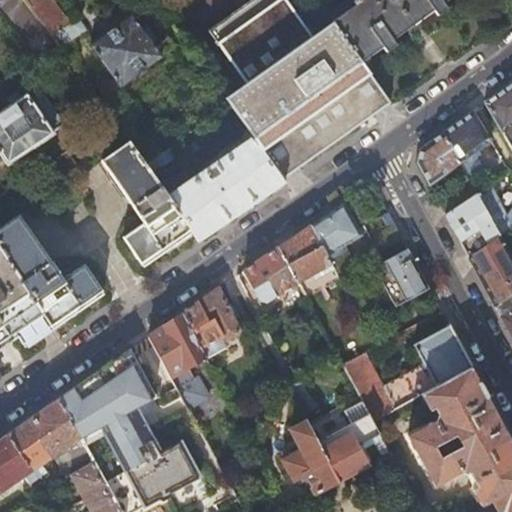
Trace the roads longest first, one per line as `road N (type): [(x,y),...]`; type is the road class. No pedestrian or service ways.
road 1 (residential): [(0,410),(379,147)]
road 2 (residential): [(379,147),(511,391)]
road 3 (residential): [(379,147),(511,50)]
